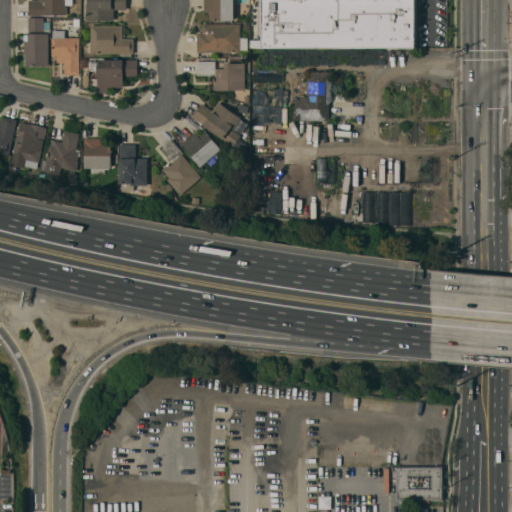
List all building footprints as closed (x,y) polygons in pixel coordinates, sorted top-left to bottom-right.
[(72,0),(72,5),(65,5),(65,8),(66,8),(67,15),(40,15),(40,16),(29,16),(29,0),(72,0)] [(127,0),(127,10),(114,10),(114,20),(86,20),(86,4),(88,4),(88,0),(127,0)] [(234,0),(234,20),(209,20),(209,12),(204,12),(204,0),(234,0)] [(416,0),(416,48),(262,48),(262,0),(416,0)] [(44,18),(44,31),(28,31),(28,18),(44,18)] [(240,24),(240,52),(197,52),(197,32),(202,32),(202,24),(240,24)] [(122,25),(122,38),(134,38),(134,53),(90,53),(90,25),(122,25)] [(65,30),(65,32),(68,32),(68,37),(79,37),(79,74),(65,74),(65,69),(63,69),(63,64),(64,64),(64,62),(57,62),(57,56),(52,56),(52,37),(53,37),(53,30),(65,30)] [(49,65),(24,65),(24,33),(49,33),(49,65)] [(138,59),(137,76),(123,76),(123,87),(108,87),(107,94),(99,92),(99,87),(98,87),(98,85),(91,86),(91,78),(98,78),(98,59),(138,59)] [(215,61),(215,68),(225,68),(225,63),(245,63),(245,90),(213,90),(213,77),(209,77),(209,75),(197,75),(197,61),(215,61)] [(332,72),(331,101),(329,101),(328,120),(292,120),(293,99),(300,99),(300,96),(308,96),(308,71),(332,72)] [(241,118),(233,130),(241,135),(233,146),(222,138),(192,117),(202,103),(212,110),(218,101),(241,118)] [(17,120),(9,156),(0,153),(0,121),(1,121),(3,116),(17,120)] [(39,163),(25,160),(24,165),(17,164),(15,171),(8,170),(11,156),(12,156),(17,133),(18,133),(21,122),(46,128),(39,163)] [(79,134),(75,151),(79,152),(78,156),(77,161),(79,161),(76,171),(61,167),(59,175),(40,171),(42,161),(45,162),(50,139),(62,142),(65,130),(79,134)] [(195,132),(198,136),(205,130),(221,149),(201,166),(181,143),(195,132)] [(105,137),(105,141),(111,141),(111,167),(108,167),(108,170),(104,170),(104,174),(91,174),(91,168),(85,168),(85,145),(84,145),(84,137),(105,137)] [(201,177),(180,195),(167,179),(169,177),(162,169),(170,162),(168,159),(169,158),(160,148),(172,139),(184,154),(183,154),(201,177)] [(136,144),(136,158),(147,158),(147,185),(133,185),(133,191),(121,191),(121,183),(120,183),(120,158),(119,158),(119,144),(136,144)] [(445,496),(399,496),(399,469),(445,468),(445,496)]
